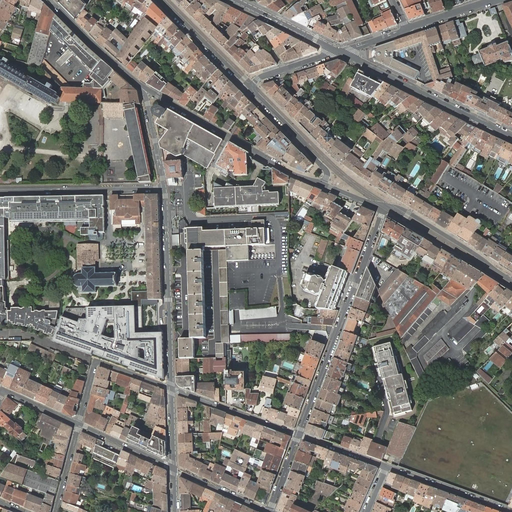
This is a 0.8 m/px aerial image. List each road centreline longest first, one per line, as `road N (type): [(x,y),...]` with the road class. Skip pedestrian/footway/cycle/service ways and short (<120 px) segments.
road 1 (residential): [(384,208),(298,434)]
road 2 (secondary): [(322,185),(143,89)]
road 3 (tertiary): [(171,388),(164,186)]
road 4 (secondary): [(340,52),(511,136)]
road 5 (residential): [(0,191),(164,186)]
road 6 (secondary): [(511,281),(404,209),(384,208)]
road 7 (residential): [(171,388),(298,434)]
road 8 (residential): [(385,466),(509,511)]
road 9 (secondary): [(143,89),(48,0)]
road 10 (tertiary): [(249,86),(325,170),(322,185)]
road 11 (tertiary): [(162,0),(249,86)]
